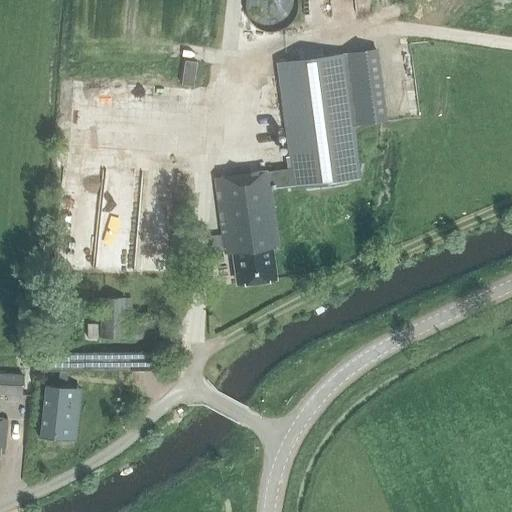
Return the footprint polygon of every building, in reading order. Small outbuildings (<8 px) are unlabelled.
[(250,0),(271,30),(302,10),(295,0),(250,0)] [(350,126),(384,121),(374,50),(276,64),(291,170),(268,173),(215,181),(226,257),(235,255),(239,287),(275,281),(271,250),(279,249),(271,192),(294,188),(295,189),(359,180),(350,126)] [(183,82),(196,85),(202,60),(189,57),(183,82)] [(221,251),(211,252),(208,253),(209,262),(223,260),(221,251)] [(124,297),(98,297),(98,338),(124,338),(124,297)] [(96,338),(96,319),(86,319),(86,338),(96,338)] [(130,339),(154,339),(154,321),(130,321),(130,339)] [(79,352),(79,366),(151,367),(151,352),(79,352)] [(0,394),(21,396),(22,375),(0,373),(0,394)] [(42,384),(37,436),(65,439),(70,387),(65,387),(56,386),(42,384)]
